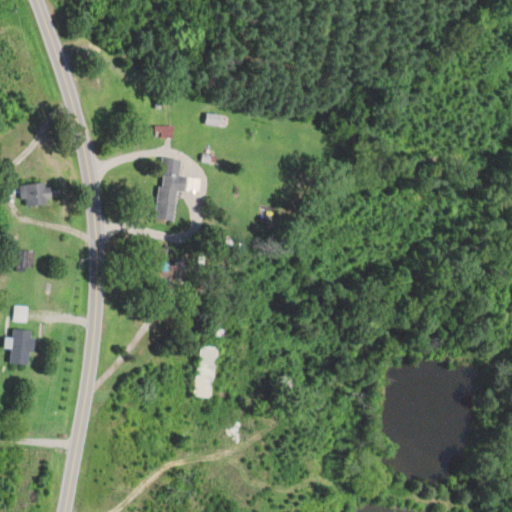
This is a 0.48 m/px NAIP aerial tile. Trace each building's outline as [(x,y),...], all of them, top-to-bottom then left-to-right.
[(207,125),(222,125),(222,115),(207,115),(207,125)] [(158,220),(176,221),(177,190),(200,192),(201,178),(180,176),(181,159),(161,158),(158,220)] [(25,208),(53,199),(46,180),(19,189),(25,208)] [(13,320),(25,321),(27,308),(15,306),(13,320)] [(33,331),(11,330),(8,364),(30,365),(33,331)] [(194,397),(212,399),(217,348),(199,346),(194,397)]
